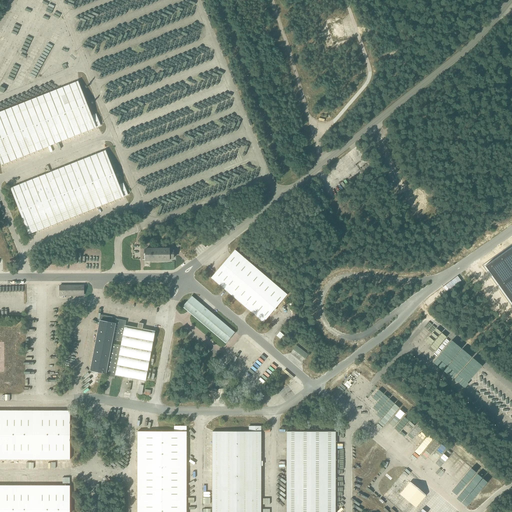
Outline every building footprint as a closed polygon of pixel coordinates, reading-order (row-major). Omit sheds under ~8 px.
[(78,81),(0,112),(0,161),(1,165),(96,127),(97,127),(101,125),(96,114),(92,115),(78,81)] [(124,197),(124,196),(128,195),(123,183),(119,185),(105,150),(11,188),(29,234),(124,197)] [(511,246),(485,266),(511,303),(511,246)] [(145,257),(145,260),(169,260),(169,258),(173,258),(173,256),(173,253),(173,251),(169,251),(169,249),(145,249),(145,253),(145,257)] [(215,273),(211,278),(224,289),(227,291),(229,293),(247,309),(250,311),(263,322),(267,317),(283,299),(287,294),(235,250),(231,255),(215,273)] [(60,286),(60,295),(62,295),(65,295),(76,295),(84,295),(84,285),(67,286),(65,286),(60,286)] [(191,296),(182,307),(188,311),(191,314),(226,343),(235,332),(213,314),(211,312),(201,304),(196,300),(191,296)] [(115,323),(112,322),(113,317),(100,315),(90,371),(105,374),(105,375),(115,377),(115,375),(128,378),(128,380),(132,380),(132,379),(145,381),(155,331),(142,329),(143,324),(138,323),(137,328),(125,325),(126,321),(116,319),(115,323)] [(305,360),(307,357),(309,355),(296,345),(293,350),(305,360)] [(0,459),(70,459),(70,411),(0,410),(0,459)] [(137,431),(137,511),(186,511),(186,432),(186,431),(186,426),(174,426),(174,431),(162,431),(160,431),(156,431),(154,431),(137,431)] [(212,431),(212,511),(260,511),(261,465),(262,465),(262,461),(261,461),(261,431),(261,430),(261,426),(249,426),(249,431),(212,431)] [(0,511),(69,511),(70,509),(70,485),(69,485),(0,485),(0,511)]
